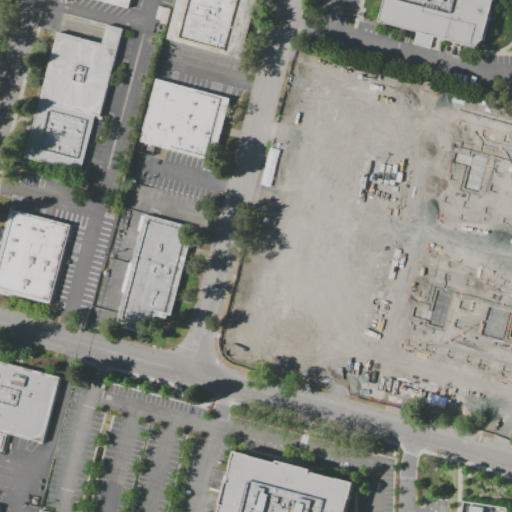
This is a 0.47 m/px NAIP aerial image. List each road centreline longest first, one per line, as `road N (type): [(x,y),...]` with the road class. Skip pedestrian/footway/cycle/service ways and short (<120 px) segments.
road 1 (residential): [(511,461),(0,322)]
road 2 (residential): [(194,374),(291,0)]
